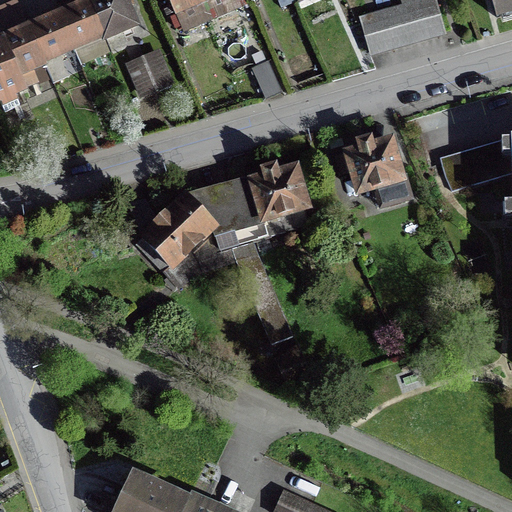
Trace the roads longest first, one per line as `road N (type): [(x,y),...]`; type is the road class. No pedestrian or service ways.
road 1 (residential): [(511,57),(0,202)]
road 2 (residential): [(0,329),(250,429),(311,421)]
road 3 (residential): [(56,511),(0,350)]
